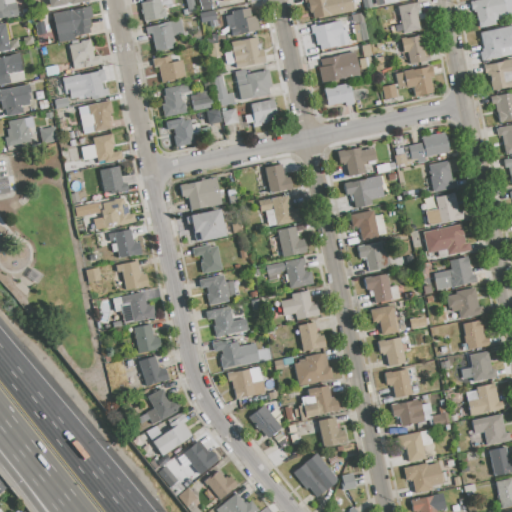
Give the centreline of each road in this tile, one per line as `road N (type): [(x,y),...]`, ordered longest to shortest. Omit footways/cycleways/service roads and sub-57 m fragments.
road 1 (residential): [(291,511),(230,435),(197,372),(114,0)]
road 2 (residential): [(280,0),(388,511)]
road 3 (residential): [(442,0),(511,325)]
road 4 (residential): [(465,107),(152,172)]
road 5 (motorway): [(121,500),(0,353)]
